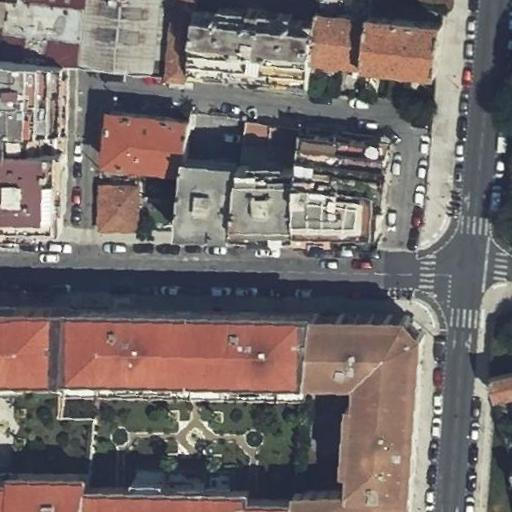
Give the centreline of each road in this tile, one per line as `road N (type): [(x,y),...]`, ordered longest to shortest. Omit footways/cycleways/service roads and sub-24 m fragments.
road 1 (residential): [(82,266),(85,83),(382,116),(402,125),(409,147),(400,277)]
road 2 (residential): [(82,266),(400,277)]
road 3 (residential): [(493,0),(462,273)]
road 4 (residential): [(462,273),(448,511)]
